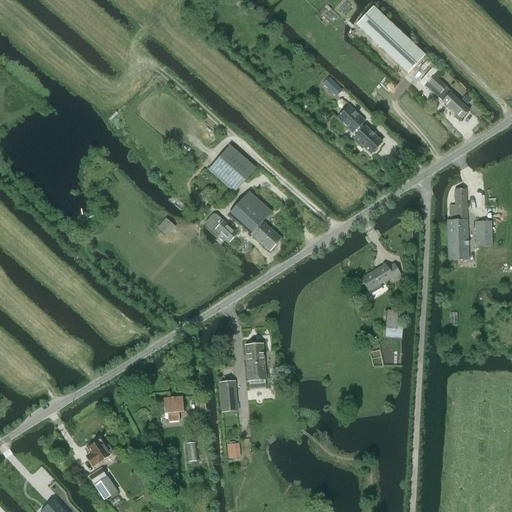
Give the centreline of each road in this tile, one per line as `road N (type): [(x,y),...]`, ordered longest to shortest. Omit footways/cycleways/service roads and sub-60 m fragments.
road 1 (tertiary): [(0,443),(511,121)]
road 2 (track): [(414,511),(426,177)]
road 3 (track): [(177,333),(0,174)]
